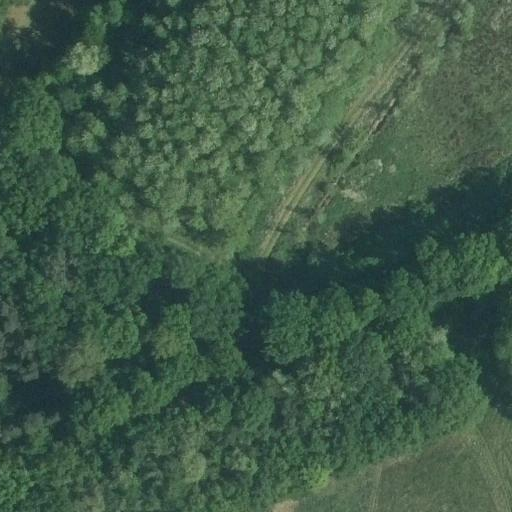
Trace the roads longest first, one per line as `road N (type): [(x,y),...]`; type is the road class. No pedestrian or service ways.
road 1 (track): [(0,468),(511,255)]
road 2 (track): [(0,184),(132,0)]
